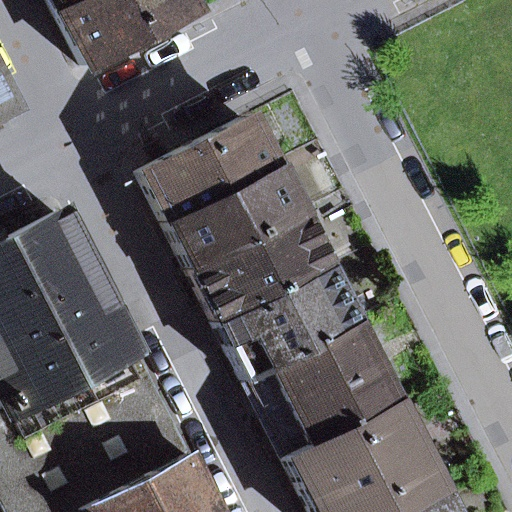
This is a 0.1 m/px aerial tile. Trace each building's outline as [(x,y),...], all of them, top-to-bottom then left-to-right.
[(44,0),(79,67),(187,12),(180,0),(44,0)] [(241,117),(133,173),(158,222),(265,166),(241,117)] [(175,256),(184,252),(190,265),(207,256),(209,260),(291,217),(265,166),(158,222),(175,256)] [(0,411),(123,349),(54,213),(0,240),(0,411)] [(190,265),(182,269),(211,326),(319,270),(291,217),(209,260),(207,256),(190,265)] [(182,269),(190,265),(184,252),(175,256),(182,269)] [(319,270),(211,326),(238,379),(345,324),(319,270)] [(345,324),(238,379),(279,459),(387,405),(345,324)] [(123,349),(0,411),(0,508),(1,511),(67,511),(70,511),(178,454),(123,349)] [(387,405),(279,459),(305,511),(387,511),(431,490),(387,405)] [(207,511),(178,454),(70,511),(207,511)] [(441,511),(431,490),(387,511),(441,511)]
